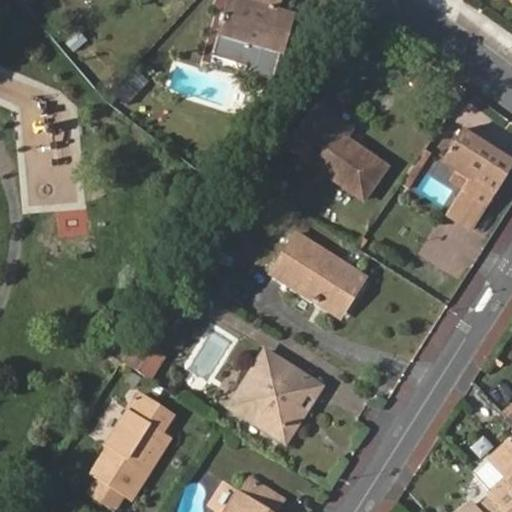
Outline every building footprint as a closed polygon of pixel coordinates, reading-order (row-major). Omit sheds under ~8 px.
[(229,0),(221,36),(252,43),(286,52),(295,11),(279,6),(280,0),(229,0)] [(252,43),(221,36),(216,56),(253,64),(252,71),(280,77),(286,52),(252,43)] [(127,105),(145,83),(133,69),(114,89),(127,105)] [(363,201),(386,166),(345,139),(351,130),(315,107),(287,149),(363,201)] [(469,176),(463,187),(446,214),(471,231),(511,166),(511,159),(463,128),(442,159),(456,168),(469,176)] [(424,147),(417,157),(423,161),(429,152),(424,147)] [(417,157),(411,165),(417,169),(423,161),(417,157)] [(411,179),(417,169),(411,165),(405,174),(411,179)] [(450,178),(463,187),(469,176),(456,168),(450,178)] [(404,188),(411,179),(405,174),(398,184),(404,188)] [(325,305),(340,314),(363,277),(295,234),(272,270),(316,298),(313,302),(322,308),(325,305)] [(269,274),(313,302),(316,298),(272,270),(269,274)] [(337,318),(340,314),(325,305),(322,308),(337,318)] [(206,376),(231,348),(211,330),(185,357),(206,376)] [(121,365),(149,381),(161,361),(135,344),(121,365)] [(284,443),(283,431),(307,392),(313,396),(321,385),(264,350),(229,407),(284,443)] [(129,500),(146,474),(140,469),(163,434),(128,411),(104,447),(107,448),(90,474),(98,480),(123,495),(129,500)] [(140,469),(146,474),(169,439),(163,434),(140,469)] [(508,475),(490,491),(508,511),(511,511),(511,447),(508,443),(492,458),(508,475)] [(489,490),(490,491),(508,475),(492,458),(474,472),(489,490)] [(279,511),(287,501),(250,477),(239,495),(237,493),(224,511),(279,511)] [(112,511),(123,495),(98,480),(88,495),(112,511)] [(508,511),(490,491),(489,490),(461,511),(508,511)]
